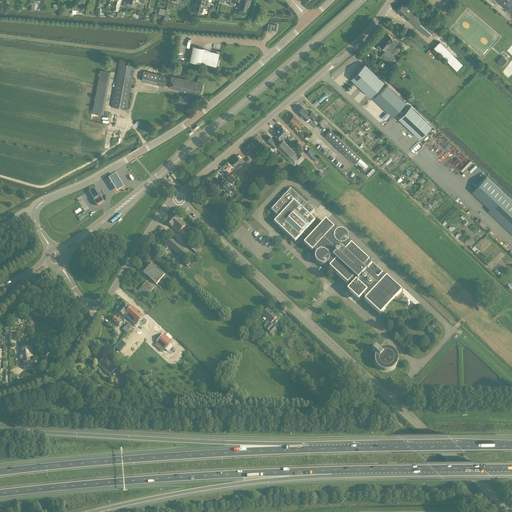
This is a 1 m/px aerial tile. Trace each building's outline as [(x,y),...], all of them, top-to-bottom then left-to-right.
[(237,0),(237,2),(240,3),(239,8),(247,11),(247,10),(248,9),(249,8),(248,7),(250,0),(237,0)] [(511,0),(496,0),(497,1),(498,0),(500,2),(499,3),(508,11),(509,10),(511,12),(511,0)] [(201,14),(203,8),(206,8),(206,6),(196,3),(193,11),(201,14)] [(423,20),(413,11),(412,12),(403,4),(396,11),(406,19),(407,19),(417,27),(423,20)] [(278,23),(268,23),(268,31),(272,31),(272,29),(277,30),(278,23)] [(383,39),(393,46),(395,44),(396,44),(398,41),(388,33),(383,39)] [(419,50),(422,45),(409,35),(405,41),(419,50)] [(389,51),(393,46),(383,39),(379,45),(385,50),(386,49),(389,51)] [(193,46),(190,60),(200,63),(200,62),(216,66),(219,53),(203,50),(204,48),(193,46)] [(439,56),(429,49),(426,53),(436,60),(439,56)] [(385,50),(380,56),(390,63),(395,57),(385,50)] [(508,61),(502,55),(497,61),(503,67),(508,61)] [(127,109),(135,65),(119,63),(111,106),(127,109)] [(385,81),(365,63),(351,78),(370,97),(385,81)] [(165,84),(167,76),(144,71),(142,78),(165,84)] [(171,76),(168,87),(199,94),(202,83),(200,82),(201,80),(202,80),(202,77),(198,76),(197,81),(171,76)] [(406,102),(387,84),(374,98),(392,116),(406,102)] [(177,103),(187,105),(189,97),(177,94),(176,96),(179,97),(177,103)] [(432,125),(410,105),(398,118),(419,138),(432,125)] [(302,106),(297,112),(305,120),(308,117),(312,120),(316,116),(311,111),(309,113),(302,106)] [(298,128),(302,124),(293,115),(289,120),(298,128)] [(282,125),(274,133),(280,139),(283,136),(285,137),(286,136),(286,137),(289,133),(282,125)] [(330,130),(324,136),(343,154),(354,164),(356,162),(364,169),(368,165),(360,158),(360,157),(349,147),(330,130)] [(276,146),(278,144),(277,144),(270,137),(266,141),(275,150),(278,147),(276,146)] [(276,146),(278,147),(294,164),(303,155),(300,151),(297,154),(283,139),(278,144),(276,146)] [(246,149),(244,151),(247,154),(249,153),(248,152),(255,146),(252,142),(245,148),(246,149)] [(318,156),(310,148),(306,152),(314,160),(318,156)] [(237,155),(230,161),(234,165),(233,166),(235,169),(236,169),(242,165),(241,164),(239,161),(240,160),(237,155)] [(366,172),(359,165),(357,167),(364,174),(366,172)] [(225,180),(221,185),(227,191),(230,188),(231,190),(231,189),(234,192),(236,190),(234,188),(227,182),(229,180),(231,182),(234,178),(229,173),(225,177),(228,179),(226,181),(225,180)] [(116,175),(108,179),(116,193),(124,188),(116,175)] [(511,200),(486,176),(472,191),(511,228),(511,200)] [(94,200),(99,197),(94,188),(89,192),(94,200)] [(295,242),(307,230),(315,221),(309,216),(314,211),(291,189),(271,210),(279,217),(274,223),(295,242)] [(94,200),(93,201),(96,206),(103,202),(100,196),(99,197),(94,200)] [(174,215),(167,223),(171,228),(178,234),(186,225),(179,219),(174,215)] [(341,231),(336,232),(325,222),(318,230),(317,230),(312,235),(313,236),(305,244),(316,254),(316,262),(322,266),(327,264),(330,267),(329,268),(347,285),(348,284),(351,287),(346,292),(357,302),(362,297),(380,313),(395,297),(396,297),(402,292),(386,277),(385,278),(382,275),(383,274),(372,264),(371,265),(368,262),(369,261),(351,244),(350,245),(347,243),(347,235),(341,231)] [(185,244),(197,254),(198,255),(202,249),(189,239),(185,244)] [(184,260),(189,255),(173,240),(167,246),(184,260)] [(150,263),(143,272),(156,285),(165,275),(156,268),(150,263)] [(147,282),(137,292),(145,300),(150,294),(149,293),(154,288),(147,282)] [(143,317),(127,302),(118,312),(123,316),(124,315),(134,324),(133,325),(134,325),(136,327),(137,327),(139,325),(139,324),(138,323),(143,317)] [(265,312),(262,315),(268,320),(267,321),(267,322),(268,323),(264,326),(264,328),(265,329),(270,324),(271,323),(276,317),(271,312),(267,309),(265,312)] [(116,317),(112,322),(118,327),(119,326),(120,326),(122,325),(123,323),(122,322),(116,317)] [(132,328),(128,324),(122,330),(127,334),(128,332),(132,328)] [(270,324),(265,329),(268,332),(271,334),(276,329),(273,326),(270,324)] [(157,343),(155,345),(162,352),(164,350),(165,350),(169,354),(176,347),(172,343),(163,335),(156,342),(157,343)] [(20,359),(32,358),(31,347),(19,348),(20,359)] [(371,352),(373,352),(373,370),(394,370),(394,348),(371,348),(371,352)] [(21,368),(33,367),(32,358),(20,359),(21,368)] [(104,358),(99,363),(111,374),(109,376),(112,378),(116,374),(113,372),(116,369),(104,358)]
